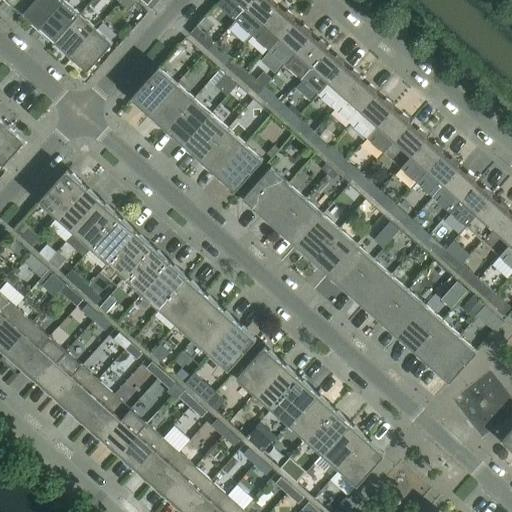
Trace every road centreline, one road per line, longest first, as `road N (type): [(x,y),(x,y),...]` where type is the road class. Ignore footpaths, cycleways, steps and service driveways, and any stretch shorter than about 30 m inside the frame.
road 1 (residential): [(511,509),(76,120)]
road 2 (residential): [(337,0),(511,156)]
road 3 (residential): [(76,120),(183,0)]
road 4 (residential): [(107,511),(0,415)]
